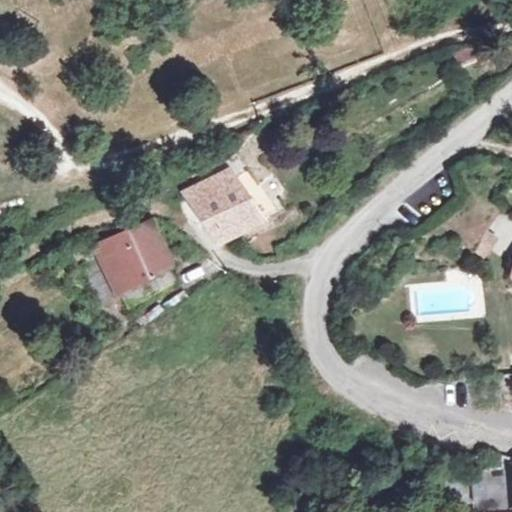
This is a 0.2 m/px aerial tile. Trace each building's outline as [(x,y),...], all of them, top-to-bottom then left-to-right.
[(254,210),(223,166),(188,191),(220,235),(254,210)] [(499,210),(477,195),(449,235),(471,251),(499,210)] [(181,276),(148,217),(102,241),(105,248),(97,253),(128,305),(181,276)] [(277,251),(260,226),(242,239),(255,256),(277,251)] [(511,462),(502,463),(506,511),(511,511),(511,462)] [(473,464),(475,503),(489,502),(487,463),(473,464)]
